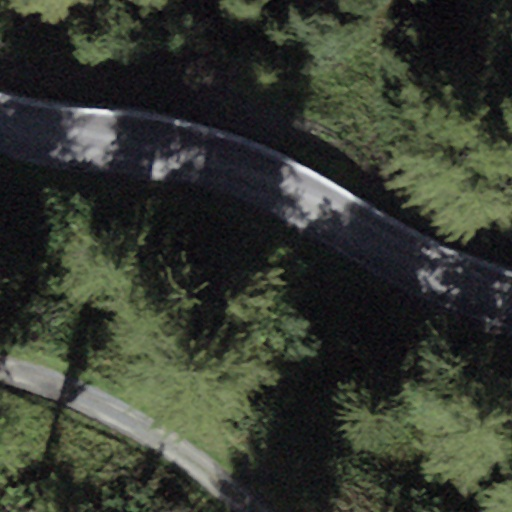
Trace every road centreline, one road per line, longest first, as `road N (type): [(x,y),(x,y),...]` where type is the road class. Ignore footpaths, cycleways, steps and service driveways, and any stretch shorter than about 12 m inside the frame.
road 1 (tertiary): [(511,279),(0,97)]
road 2 (track): [(0,329),(102,379),(276,511)]
